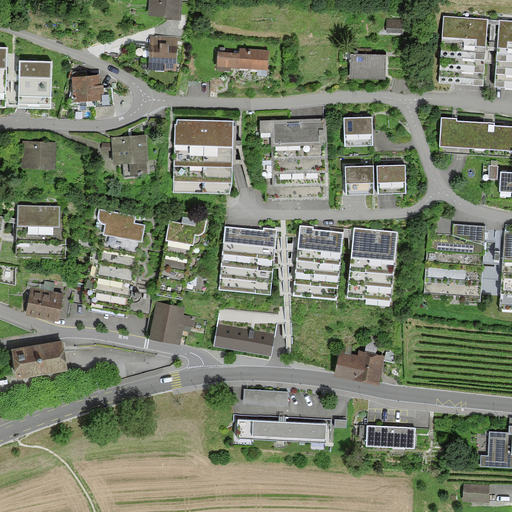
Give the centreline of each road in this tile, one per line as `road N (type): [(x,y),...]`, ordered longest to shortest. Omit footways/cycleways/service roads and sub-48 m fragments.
road 1 (tertiary): [(205,374),(281,374),(511,405)]
road 2 (residential): [(405,97),(152,101)]
road 3 (tertiary): [(0,435),(205,374)]
road 4 (residential): [(511,217),(436,191),(405,97)]
road 5 (residential): [(152,101),(105,67),(0,25)]
road 6 (residential): [(0,122),(86,127),(126,120),(152,101)]
road 7 (residential): [(205,374),(190,352),(65,333)]
